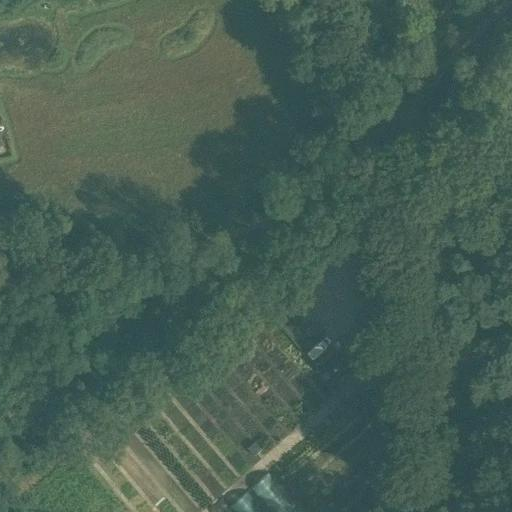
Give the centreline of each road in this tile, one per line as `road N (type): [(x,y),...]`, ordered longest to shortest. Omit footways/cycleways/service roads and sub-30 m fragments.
road 1 (track): [(0,441),(233,244)]
road 2 (track): [(0,246),(233,244)]
road 3 (track): [(233,244),(383,116)]
road 4 (track): [(383,116),(499,0)]
road 5 (track): [(511,203),(383,116)]
